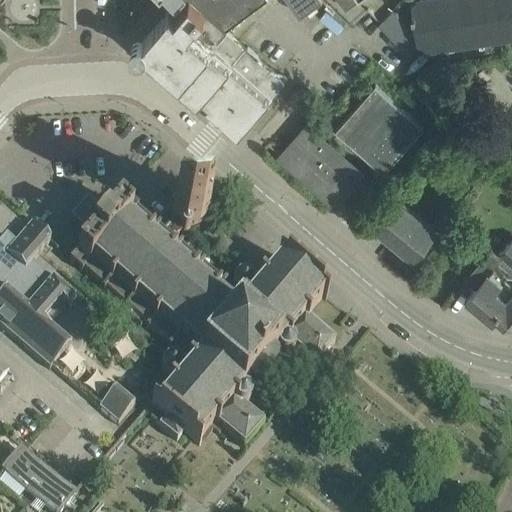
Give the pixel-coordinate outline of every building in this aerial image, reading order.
[(133,40),(133,41),(133,42),(157,61),(155,64),(238,135),(285,81),(257,57),(259,55),(248,46),(246,48),(226,30),(191,0),(178,0),(177,2),(144,40),(142,40),(140,40),(137,40),(134,40),(133,40)] [(191,0),(226,30),(264,0),(191,0)] [(289,0),(300,14),(319,0),(289,0)] [(511,0),(402,0),(394,8),(434,57),(511,45),(511,0)] [(336,130),(383,172),(423,126),(375,84),(336,130)] [(282,156),(330,197),(335,191),(340,195),(360,172),(307,126),(282,156)] [(489,169),(483,175),(492,184),(498,177),(489,169)] [(106,219),(87,203),(70,222),(90,239),(70,261),(82,272),(84,269),(132,312),(129,315),(142,326),(145,323),(178,353),(176,356),(173,356),(170,356),(167,358),(164,360),(163,366),(162,367),(162,369),(162,373),(164,373),(165,374),(166,376),(167,377),(174,378),(178,382),(154,409),(166,420),(159,428),(177,444),(185,436),(195,445),(209,429),(219,437),(224,431),(244,449),(265,426),(244,408),(246,407),(248,407),(250,406),(252,403),(253,400),(252,397),(251,395),(249,392),(243,391),(248,385),(251,387),(254,389),(257,391),(260,392),(263,392),(266,391),(270,390),(276,385),(278,382),(280,379),(281,375),(281,368),(280,364),(278,360),(274,356),(280,350),(279,351),(281,355),(282,357),(284,358),(289,358),(291,357),(292,357),(294,355),(295,354),(296,351),(296,349),(315,365),(335,342),(306,317),(332,288),(290,251),(259,286),(255,283),(230,290),(197,262),(200,258),(188,247),(184,251),(174,242),(181,233),(199,229),(208,218),(207,204),(196,194),(182,196),(172,206),(173,221),(163,233),(137,209),(138,208),(126,197),(106,219)] [(393,234),(391,238),(414,256),(435,229),(396,198),(374,224),(376,226),(379,222),(393,234)] [(0,242),(0,298),(7,291),(27,309),(53,280),(32,263),(51,241),(31,225),(16,243),(7,235),(0,242)] [(511,237),(498,252),(502,256),(511,265),(511,237)] [(511,284),(492,267),(497,261),(511,273),(511,269),(490,250),(465,279),(476,288),(467,299),(492,320),(495,315),(504,323),(511,321),(511,284)] [(0,326),(50,370),(71,346),(46,324),(54,315),(51,312),(61,301),(68,308),(75,300),(53,280),(27,309),(7,291),(0,298),(0,326)] [(99,409),(100,410),(118,425),(134,407),(115,390),(99,409)] [(61,511),(75,496),(21,451),(4,472),(52,511),(61,511)]
